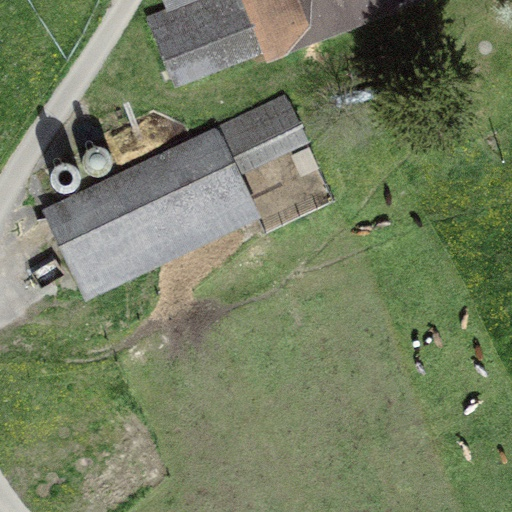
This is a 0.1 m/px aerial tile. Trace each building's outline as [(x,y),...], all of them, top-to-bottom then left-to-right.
[(161,0),(163,7),(146,14),(173,84),(262,49),(265,55),(399,0),(161,0)] [(308,139),(285,92),(42,206),(85,295),(262,212),(242,170),(308,139)] [(91,168),(102,169),(111,162),(112,151),(104,142),(93,141),(84,148),(83,160),(91,168)] [(302,173),(319,164),(309,145),(292,154),(302,173)] [(58,182),(68,183),(76,176),(77,166),(70,158),(60,157),(52,164),(51,174),(58,182)]
